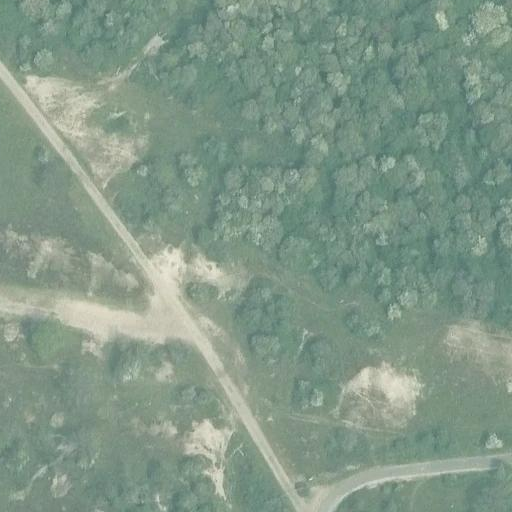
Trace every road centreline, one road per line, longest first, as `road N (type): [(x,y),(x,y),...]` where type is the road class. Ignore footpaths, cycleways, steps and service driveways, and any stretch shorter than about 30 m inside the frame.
road 1 (track): [(0,68),(194,329)]
road 2 (track): [(194,329),(292,492)]
